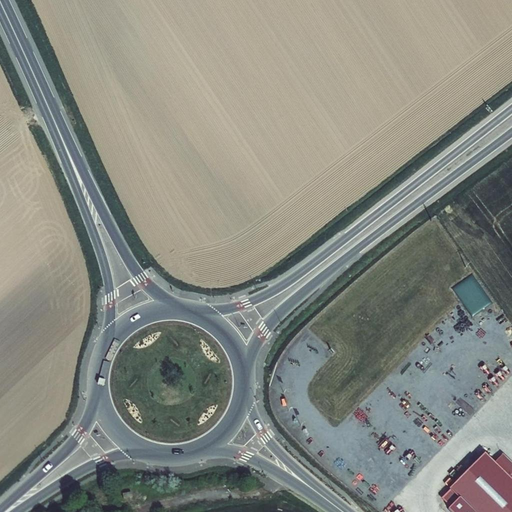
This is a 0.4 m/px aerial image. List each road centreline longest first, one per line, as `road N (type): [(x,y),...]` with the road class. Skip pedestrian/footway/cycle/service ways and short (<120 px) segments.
road 1 (secondary): [(511,108),(282,284),(229,308),(187,312)]
road 2 (secondary): [(243,376),(278,313),(511,133)]
road 3 (trunk): [(61,138),(106,272),(102,360)]
road 4 (trunk): [(175,310),(129,260),(61,138)]
road 5 (primary): [(99,392),(81,435),(2,511)]
road 6 (tertiary): [(190,452),(244,454),(329,502)]
road 7 (trunk): [(0,2),(61,138)]
road 8 (primary): [(18,511),(92,464),(150,451)]
road 9 (tertiary): [(329,502),(265,437),(243,387)]
